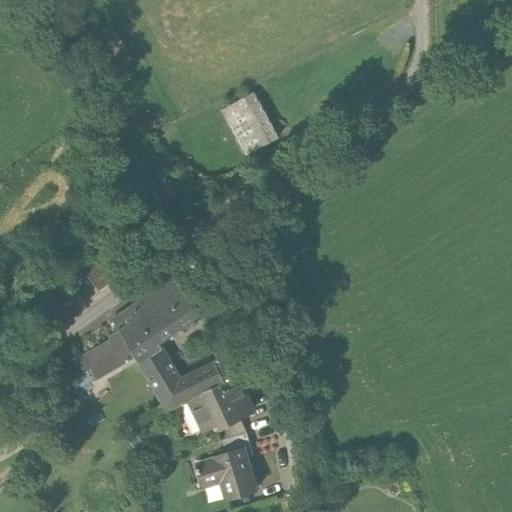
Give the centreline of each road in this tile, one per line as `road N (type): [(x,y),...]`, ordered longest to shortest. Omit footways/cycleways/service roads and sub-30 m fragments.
road 1 (unclassified): [(197,226),(410,72),(418,0)]
road 2 (residential): [(197,226),(240,291),(279,412),(299,511)]
road 3 (unclassified): [(0,377),(103,312),(197,226)]
